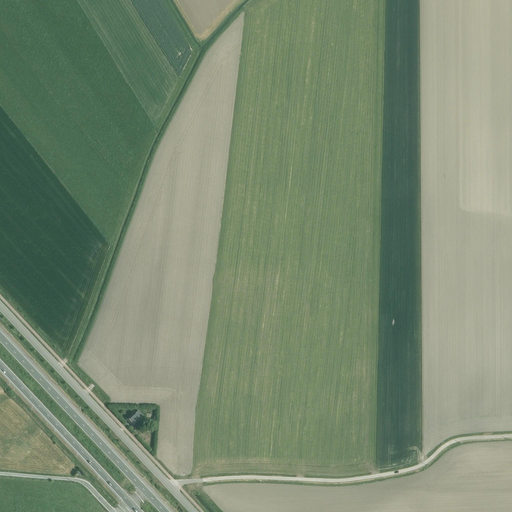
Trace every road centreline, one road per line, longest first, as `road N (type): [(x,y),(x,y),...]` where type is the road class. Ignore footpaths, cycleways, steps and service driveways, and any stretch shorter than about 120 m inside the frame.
road 1 (unclassified): [(511,435),(458,439),(414,468),(364,477),(226,477),(171,487)]
road 2 (unclassified): [(171,487),(0,305)]
road 3 (trunk): [(147,492),(0,336)]
road 4 (trunk): [(0,364),(130,503)]
road 5 (unclassified): [(113,511),(81,480),(0,473)]
